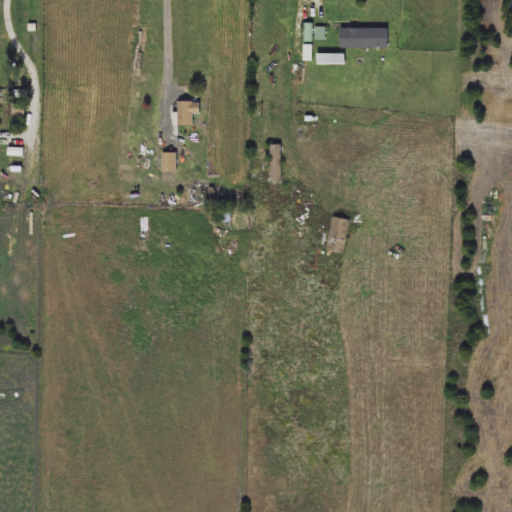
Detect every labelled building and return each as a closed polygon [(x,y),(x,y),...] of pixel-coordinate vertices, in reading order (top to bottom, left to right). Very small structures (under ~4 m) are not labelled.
[(340,49),(340,29),(389,29),(389,49),(340,49)] [(3,132),(3,92),(26,92),(25,119),(10,119),(10,132),(3,132)] [(201,115),(194,115),(194,127),(179,127),(179,104),(201,104),(201,115)] [(271,184),(271,146),(283,146),(283,184),(271,184)] [(164,174),(164,154),(177,154),(177,174),(164,174)] [(221,222),(221,210),(231,210),(231,222),(221,222)] [(344,255),(327,252),(333,218),(351,221),(344,255)]
